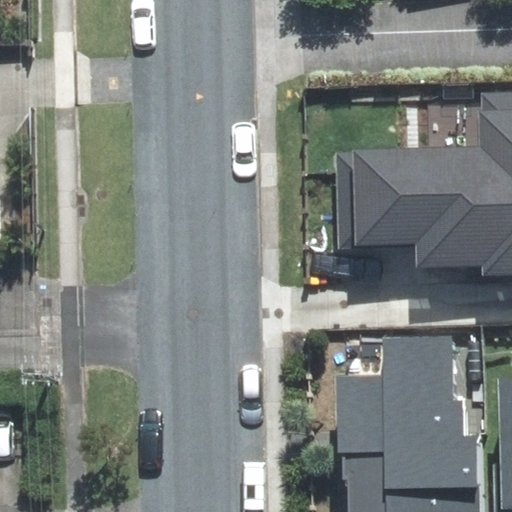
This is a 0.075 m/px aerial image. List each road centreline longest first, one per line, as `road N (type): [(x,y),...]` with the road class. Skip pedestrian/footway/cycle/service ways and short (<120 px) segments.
road 1 (residential): [(195,65),(206,511)]
road 2 (residential): [(195,65),(511,46)]
